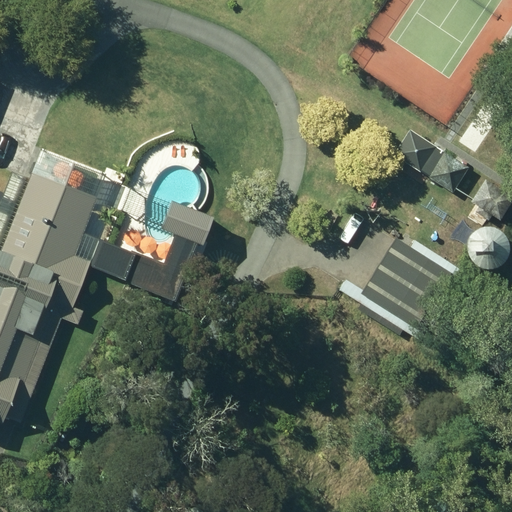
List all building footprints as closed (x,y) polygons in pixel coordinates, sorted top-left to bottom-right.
[(511,20),(494,48),(511,60),(511,20)] [(492,177),(447,148),(429,176),(474,205),(492,177)] [(0,208),(13,170),(0,165),(0,208)] [(0,418),(6,421),(18,390),(31,396),(64,314),(79,320),(84,306),(76,303),(93,260),(77,254),(92,218),(20,188),(0,237),(0,418)] [(157,202),(170,232),(195,221),(182,191),(157,202)] [(456,259),(417,237),(409,249),(448,272),(456,259)] [(379,311),(388,297),(350,273),(341,287),(379,311)]
